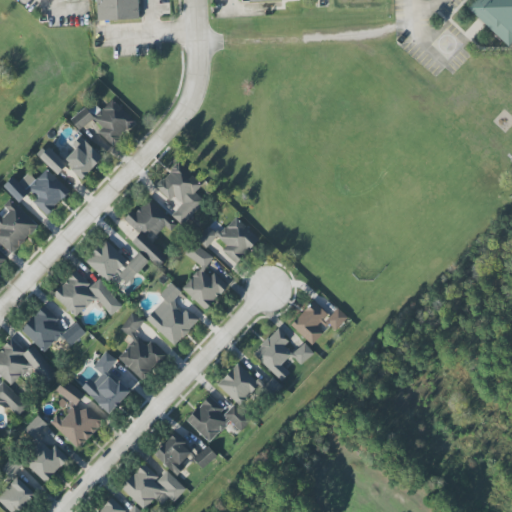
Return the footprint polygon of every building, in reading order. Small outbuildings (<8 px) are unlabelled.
[(138,0),(97,0),(99,21),(140,18),(138,0)] [(511,0),(475,0),(471,3),(503,49),(511,42),(511,0)] [(113,147),(136,122),(112,99),(101,111),(91,102),(71,122),(80,131),(92,118),(102,128),(98,132),(113,147)] [(63,162),(82,180),(101,159),(82,141),(63,162)] [(65,166),(47,149),(39,158),(58,175),(65,166)] [(171,215),(182,225),(205,200),(195,192),(202,184),(177,162),(155,187),(178,207),(171,215)] [(3,186),(19,203),(26,195),(47,215),(70,192),(46,169),(35,180),(28,173),(18,183),(12,177),(3,186)] [(173,221),(147,197),(126,221),(143,237),(150,230),(158,237),(173,221)] [(0,236),(0,242),(12,254),(38,225),(9,199),(0,209),(0,210),(0,229),(3,233),(0,236)] [(222,250),(236,264),(260,240),(236,217),(217,236),(226,246),(222,250)] [(196,238),(207,247),(217,236),(207,227),(196,238)] [(166,259),(139,234),(132,242),(158,267),(166,259)] [(85,261),(107,282),(116,273),(126,283),(147,261),(138,252),(129,262),(105,240),(85,261)] [(181,288),(205,310),(226,288),(205,267),(213,259),(195,242),(185,253),(201,268),(181,288)] [(53,291),(72,317),(96,299),(110,316),(121,307),(100,279),(89,286),(78,272),(53,291)] [(196,323),(173,301),(181,293),(173,285),(165,294),(168,296),(146,319),(174,346),(196,323)] [(291,325),(312,345),(327,329),(332,334),(348,318),(337,308),(329,316),(313,301),(291,325)] [(44,353),(54,342),(63,352),(84,331),(76,322),(64,334),(54,323),(58,319),(44,306),(21,330),(44,353)] [(118,357),(142,380),(165,356),(151,342),(146,346),(132,333),(143,322),(133,313),(120,327),(134,341),(118,357)] [(280,382),(289,373),(281,364),(291,355),(301,366),(314,353),(304,342),(292,354),(284,345),(289,341),(278,329),(253,353),(280,382)] [(31,347),(26,353),(11,339),(0,350),(0,375),(11,386),(30,366),(48,382),(57,372),(31,347)] [(115,359),(105,351),(93,367),(103,375),(115,359)] [(217,385),(239,406),(257,387),(269,399),(281,387),(271,377),(262,387),(237,363),(217,385)] [(130,393),(110,374),(98,387),(90,378),(81,388),(110,414),(130,393)] [(83,395),(65,379),(55,390),(71,404),(59,418),(56,415),(49,423),(78,449),(103,422),(86,407),(81,412),(74,406),(83,395)] [(0,401),(17,418),(28,406),(2,381),(0,383),(0,401)] [(209,442),(229,421),(240,431),(250,420),(232,404),(225,411),(209,396),(186,421),(209,442)] [(24,430),(40,445),(23,462),(45,483),(69,459),(54,445),(50,450),(36,436),(47,425),(38,416),(24,430)] [(181,465),(193,450),(174,433),(154,455),(177,476),(184,468),(181,465)] [(193,459),(202,469),(217,456),(207,446),(193,459)] [(173,502),(186,489),(167,471),(159,478),(144,463),(121,488),(144,510),(162,492),(173,502)] [(0,501),(10,511),(16,511),(34,494),(17,477),(0,493),(0,501)] [(142,511),(135,505),(128,511),(126,511),(112,498),(97,511),(142,511)]
